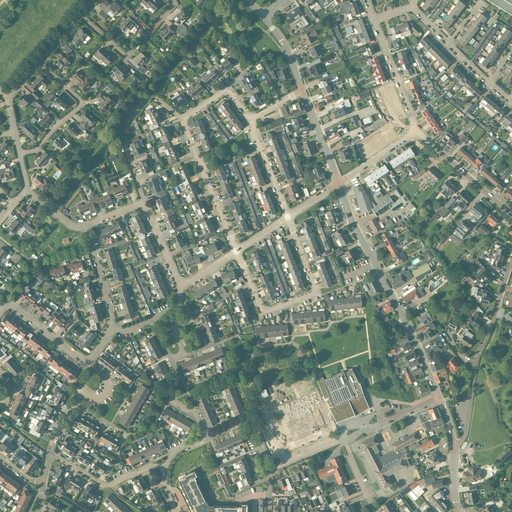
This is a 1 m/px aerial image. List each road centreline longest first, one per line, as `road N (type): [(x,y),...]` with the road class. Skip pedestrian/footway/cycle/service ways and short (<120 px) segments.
road 1 (tertiary): [(439,398),(338,183)]
road 2 (residential): [(235,251),(262,310),(313,298),(287,217)]
road 3 (residential): [(47,453),(82,392),(107,400),(108,380),(88,363)]
road 4 (residential): [(181,119),(235,251)]
road 5 (residential): [(18,151),(34,150),(79,106),(38,61)]
road 6 (residential): [(79,15),(126,54),(172,0)]
road 7 (residential): [(164,469),(149,466),(106,485),(47,453)]
road 8 (residential): [(511,217),(418,130)]
